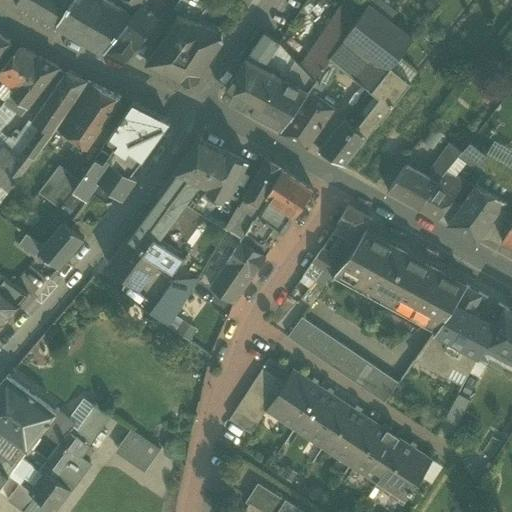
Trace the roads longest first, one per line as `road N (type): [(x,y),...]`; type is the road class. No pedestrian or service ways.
road 1 (residential): [(345,185),(236,347),(187,511)]
road 2 (residential): [(0,359),(97,251),(199,110)]
road 3 (residential): [(0,15),(199,110)]
road 4 (residential): [(345,185),(511,277)]
road 5 (residential): [(199,110),(345,185)]
road 6 (residential): [(199,110),(271,0)]
